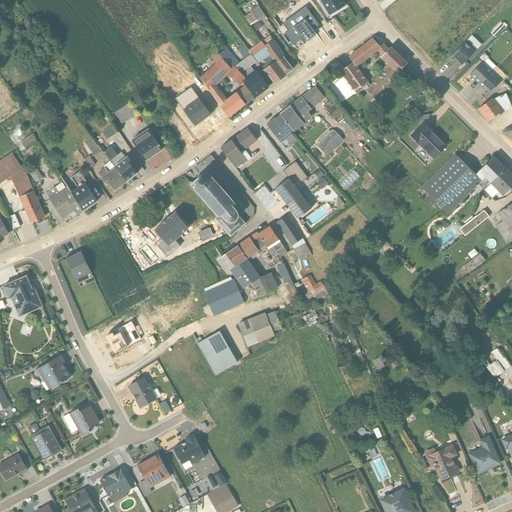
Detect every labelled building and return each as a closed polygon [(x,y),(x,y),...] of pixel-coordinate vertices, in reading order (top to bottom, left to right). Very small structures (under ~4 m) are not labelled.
[(314,54),(325,46),(315,32),(327,23),(310,0),(309,0),(304,4),(300,0),(293,0),(292,1),(305,18),(309,19),(295,29),(302,38),(299,41),(304,48),(307,46),(313,54),(314,54)] [(330,15),(344,6),(340,0),(317,0),(320,4),(322,2),(330,15)] [(244,17),(250,25),(265,16),(258,5),(250,11),(251,12),(244,17)] [(505,27),(501,23),(490,33),(495,38),(505,27)] [(481,45),(471,35),(450,56),(460,66),(481,45)] [(273,40),(270,36),(262,42),(285,75),(292,70),(283,57),(285,56),(274,40),(273,40)] [(397,72),(406,63),(390,48),(381,58),(388,66),(370,85),(368,82),(368,81),(357,66),(380,47),(373,39),(348,57),(352,62),(340,71),(355,91),(365,84),(367,89),(365,91),(367,93),(363,97),(369,102),(373,98),(375,99),(399,73),(397,72)] [(269,76),(275,83),(285,75),(262,42),(260,42),(248,50),(256,62),(258,64),(264,60),(267,64),(261,68),(267,76),(269,76)] [(234,54),(231,50),(232,49),(228,44),(218,53),(231,69),(234,66),(245,78),(242,81),(244,82),(244,85),(254,97),(268,87),(257,71),(254,72),(250,66),(256,62),(248,50),(244,46),(237,51),(243,59),(239,62),(233,55),(234,54)] [(242,81),(245,78),(234,66),(231,69),(218,53),(215,50),(210,54),(216,64),(202,78),(201,78),(200,79),(205,86),(228,117),(254,97),(244,85),(227,98),(215,86),(228,75),(235,82),(236,81),(241,86),(244,82),(242,81)] [(480,82),(491,71),(481,62),(469,75),(474,80),(476,78),(480,82)] [(490,92),(501,81),(491,71),(480,82),(490,92)] [(315,86),(290,106),(280,114),(294,132),(304,124),(312,117),(308,112),(325,98),(316,86),(315,86)] [(503,111),(511,107),(506,93),(493,99),(492,98),(478,108),(488,120),(494,115),(496,117),(503,111)] [(130,102),(114,113),(121,124),(138,114),(130,102)] [(293,131),(280,114),(266,124),(281,143),(292,134),(291,132),(293,131)] [(356,127),(346,116),(339,123),(349,134),(356,127)] [(429,130),(423,123),(410,136),(433,159),(445,146),(429,130)] [(116,133),(111,126),(102,132),(107,139),(116,133)] [(257,141),(247,128),(220,148),(236,169),(250,158),(244,150),(257,141)] [(145,160),(162,149),(148,129),(132,139),(145,160)] [(317,146),(327,156),(343,141),(333,130),(331,133),(328,130),(317,141),(320,144),(317,146)] [(26,146),(38,140),(34,133),(23,139),(26,146)] [(101,150),(90,137),(83,142),(94,155),(101,150)] [(110,147),(103,152),(126,182),(137,174),(131,164),(132,163),(127,156),(126,157),(121,152),(117,155),(110,147)] [(45,217),(33,190),(24,169),(22,169),(12,153),(0,161),(0,183),(10,177),(18,194),(30,224),(31,224),(45,217)] [(484,190),(506,168),(494,156),(475,174),(454,154),(444,164),(421,187),(448,214),(478,185),(484,190)] [(95,165),(89,156),(84,160),(89,168),(95,165)] [(104,168),(98,173),(101,178),(107,185),(109,184),(114,191),(126,182),(110,162),(104,166),(104,168)] [(307,177),(295,162),(289,167),(301,182),(307,177)] [(294,174),(289,167),(283,171),(289,179),(294,174)] [(502,196),(511,186),(511,174),(506,168),(484,190),(492,198),(498,192),(502,196)] [(43,179),(37,169),(30,174),(35,183),(43,179)] [(323,174),(319,170),(314,174),(318,179),(323,174)] [(200,177),(197,179),(191,185),(218,216),(214,219),(230,236),(245,224),(238,216),(238,215),(238,213),(237,211),(236,210),(242,205),(237,200),(234,202),(206,171),(200,177)] [(86,183),(79,173),(71,179),(77,188),(71,193),(83,211),(96,201),(85,184),(86,183)] [(323,178),(316,183),(321,189),(327,184),(323,178)] [(288,202),(300,194),(289,179),(275,189),(283,199),(285,197),(288,202)] [(61,183),(46,193),(62,218),(74,210),(77,215),(83,211),(67,187),(65,188),(61,183)] [(300,194),(288,202),(292,207),(290,208),(298,218),(311,208),(300,194)] [(511,202),(497,214),(502,221),(495,226),(507,244),(511,241),(511,202)] [(464,236),(489,216),(484,210),(476,216),(476,215),(459,229),(464,236)] [(188,228),(175,212),(149,235),(167,257),(177,250),(172,243),(188,228)] [(12,230),(20,227),(14,215),(6,219),(12,230)] [(292,245),(294,249),(305,242),(287,215),(277,222),(284,231),(283,232),(292,245)] [(0,238),(8,234),(0,219),(0,238)] [(270,227),(259,234),(272,258),(278,254),(280,257),(287,253),(270,227)] [(257,232),(235,247),(247,259),(258,251),(258,250),(265,245),(257,232)] [(305,242),(293,249),(298,259),(311,252),(305,242)] [(252,283),(260,277),(249,262),(247,259),(235,247),(218,259),(227,271),(229,270),(243,288),(252,283)] [(69,257),(66,259),(76,280),(78,280),(78,281),(77,282),(80,288),(95,280),(80,252),(73,255),(72,254),(68,256),(69,257)] [(479,253),(462,267),(464,269),(465,269),(468,273),(485,260),(479,253)] [(294,287),(283,263),(276,267),(287,291),(294,287)] [(252,283),(259,297),(278,288),(271,272),(260,277),(252,283)] [(338,312),(341,310),(328,282),(323,284),(321,281),(315,284),(310,275),(301,280),(308,293),(310,292),(312,295),(315,294),(318,299),(327,294),(334,309),(336,309),(338,312)] [(26,277),(3,287),(9,299),(11,298),(19,316),(41,307),(34,289),(32,290),(26,277)] [(230,277),(204,289),(214,316),(244,303),(234,279),(232,280),(230,277)] [(317,315),(314,309),(311,311),(310,313),(302,317),(304,321),(305,321),(308,326),(318,321),(315,316),(317,315)] [(281,328),(275,311),(266,314),(265,312),(237,323),(247,347),(275,336),(273,332),(281,328)] [(198,343),(216,374),(237,362),(219,331),(198,343)] [(348,336),(342,339),(349,355),(355,352),(360,362),(364,360),(351,332),(348,334),(348,336)] [(490,364),(484,356),(479,360),(492,378),(504,371),(509,378),(511,375),(511,370),(504,358),(497,348),(491,352),(496,360),(490,364)] [(42,383),(46,390),(63,381),(65,382),(66,381),(67,379),(70,377),(66,368),(67,367),(64,362),(65,362),(61,355),(34,370),(38,377),(41,375),(44,382),(42,383)] [(380,357),(373,360),(376,369),(384,366),(380,357)] [(129,386),(140,407),(161,396),(157,389),(153,391),(149,383),(147,384),(144,378),(129,386)] [(0,414),(3,420),(12,416),(11,413),(13,413),(10,406),(11,406),(0,383),(0,414)] [(63,417),(72,433),(78,430),(82,436),(96,429),(94,425),(99,423),(90,406),(79,412),(78,409),(63,417)] [(35,423),(27,428),(31,435),(29,436),(43,460),(53,455),(53,456),(62,451),(48,426),(39,431),(35,423)] [(511,460),(511,433),(500,439),(505,450),(507,449),(511,460)] [(186,442),(173,449),(185,470),(192,466),(191,465),(205,458),(193,435),(185,439),(186,442)] [(488,436),(478,440),(481,447),(468,453),(477,474),(501,464),(488,436)] [(440,479),(457,472),(451,458),(457,455),(452,444),(436,451),(433,447),(424,451),(430,467),(434,466),(440,479)] [(170,477),(158,453),(137,465),(145,480),(138,484),(145,497),(152,493),(149,489),(170,477)] [(18,454),(0,463),(0,470),(5,481),(20,474),(21,475),(28,471),(18,454)] [(120,469),(99,480),(112,503),(127,495),(126,493),(131,489),(120,469)] [(221,472),(213,476),(219,486),(227,482),(221,472)] [(225,484),(206,495),(216,511),(228,511),(238,507),(225,484)] [(78,495),(65,502),(70,511),(97,511),(84,488),(77,492),(78,495)] [(387,511),(410,511),(413,511),(402,488),(381,498),(387,511)] [(195,489),(189,492),(193,498),(199,495),(195,489)] [(189,503),(185,495),(178,499),(182,507),(189,503)]
